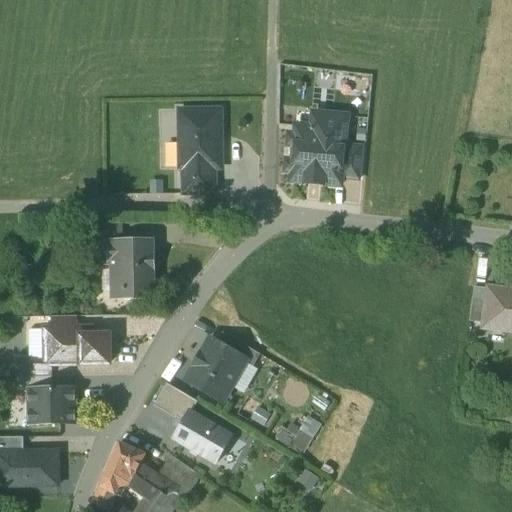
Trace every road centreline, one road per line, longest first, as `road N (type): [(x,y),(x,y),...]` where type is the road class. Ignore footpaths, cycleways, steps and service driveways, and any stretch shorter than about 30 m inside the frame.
road 1 (residential): [(76,511),(142,374),(236,250),(278,223)]
road 2 (track): [(0,208),(268,199)]
road 3 (residential): [(511,243),(336,220),(278,223)]
road 4 (track): [(278,223),(268,199),(273,0)]
